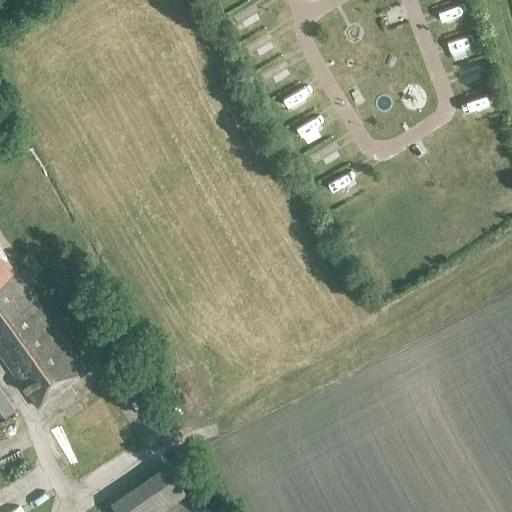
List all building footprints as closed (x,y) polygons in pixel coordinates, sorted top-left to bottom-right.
[(0,354),(37,408),(88,372),(0,248),(0,354)] [(29,252),(19,259),(30,275),(40,268),(29,252)] [(0,419),(14,409),(0,388),(0,419)] [(180,467),(124,505),(128,511),(152,511),(192,485),(180,467)] [(10,479),(0,484),(0,497),(15,490),(10,479)]
